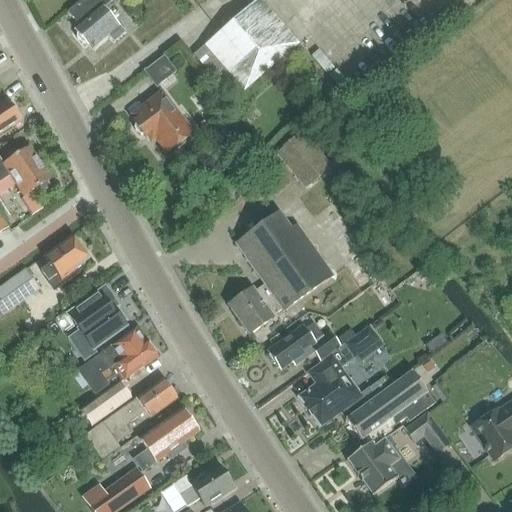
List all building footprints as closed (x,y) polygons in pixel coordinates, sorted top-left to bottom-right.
[(103,10),(114,0),(81,0),(66,13),(79,28),(73,33),(87,48),(89,47),(93,51),(108,38),(113,44),(125,34),(103,10)] [(259,0),(258,0),(193,57),(232,102),(287,55),(298,45),(259,0)] [(154,90),(173,75),(161,60),(142,74),(154,90)] [(166,157),(193,136),(159,94),(128,119),(133,125),(132,126),(144,141),(145,140),(150,145),(154,142),(166,157)] [(0,139),(12,131),(11,130),(21,123),(7,101),(0,105),(0,139)] [(305,191),(332,168),(301,132),(274,154),(305,191)] [(0,161),(0,183),(8,178),(22,199),(50,180),(29,147),(2,165),(0,161)] [(23,199),(22,200),(33,216),(41,210),(30,194),(23,199)] [(281,313),(333,277),(297,225),(291,229),(279,214),(234,244),(263,286),(255,292),(252,288),(226,306),(249,338),(274,319),(273,318),(280,313),(281,313)] [(79,276),(75,270),(88,261),(70,238),(44,258),(49,266),(39,273),(47,283),(53,293),(79,276)] [(26,271),(0,289),(0,318),(39,290),(26,271)] [(112,307),(116,304),(104,288),(66,315),(92,351),(102,344),(126,327),(112,307)] [(291,366),(294,370),(313,356),(319,365),(341,349),(328,332),(322,337),(314,325),(305,331),(302,326),(265,351),(281,373),(291,366)] [(382,345),(369,328),(340,348),(341,349),(319,365),(320,366),(316,369),(324,380),(299,398),(321,429),(340,416),(344,421),(363,408),(375,399),(368,390),(361,395),(350,380),(348,381),(340,369),(353,360),(356,364),(382,345)] [(136,329),(82,369),(75,374),(93,400),(79,410),(90,426),(130,398),(119,383),(121,380),(123,382),(147,365),(158,358),(147,346),(142,340),(144,339),(136,329)] [(441,335),(424,347),(431,357),(448,345),(441,335)] [(74,358),(70,360),(75,367),(78,364),(74,358)] [(378,447),(389,438),(394,435),(391,431),(405,420),(408,424),(434,405),(427,395),(411,373),(390,388),(375,399),(344,421),(361,444),(366,441),(369,445),(374,442),(378,447)] [(375,399),(390,388),(383,379),(368,390),(375,399)] [(119,448),(116,444),(130,433),(126,426),(145,413),(149,419),(177,400),(162,380),(140,395),(83,437),(100,462),(119,448)] [(511,404),(498,413),(497,412),(471,429),(493,462),(511,449),(511,404)] [(141,473),(165,456),(169,461),(185,450),(181,444),(197,433),(181,410),(166,422),(139,441),(146,451),(132,461),(141,473)] [(73,412),(64,419),(68,424),(77,417),(73,412)] [(421,441),(434,458),(449,447),(425,415),(401,433),(412,448),(421,441)] [(397,449),(389,438),(378,447),(374,442),(369,445),(344,464),(370,499),(410,471),(395,450),(397,449)] [(78,444),(69,450),(74,458),(83,452),(78,444)] [(219,466),(188,486),(183,480),(158,496),(168,511),(182,511),(198,502),(203,510),(233,490),(219,466)] [(120,511),(150,491),(136,470),(86,505),(90,511),(120,511)]
